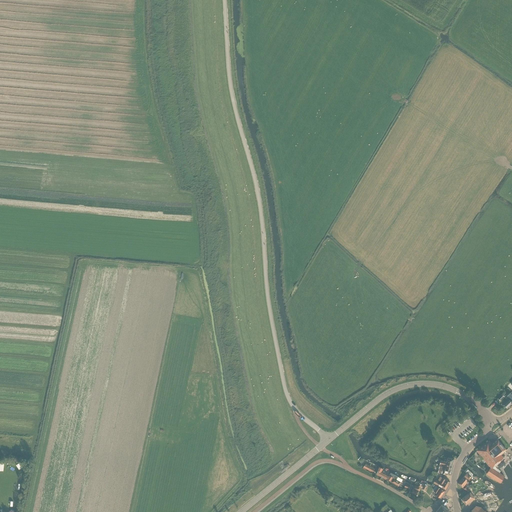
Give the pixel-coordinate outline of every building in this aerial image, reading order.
[(489,441),(477,451),(488,464),(490,468),(487,474),(500,482),(504,476),(494,469),(491,467),(503,458),(501,455),(506,450),(497,439),(492,444),(489,441)] [(440,464),(439,468),(438,472),(450,475),(453,464),(446,463),(446,466),(440,464)] [(380,471),(381,468),(379,466),(377,469),(379,470),(376,474),(386,480),(388,475),(380,471)] [(463,476),(468,481),(471,477),(472,476),(471,475),(473,474),(468,469),(466,471),(467,472),(463,476)] [(398,486),(400,482),(396,480),(398,477),(391,473),(387,479),(390,481),(392,478),(394,478),(392,482),(398,486)] [(462,488),(468,481),(463,476),(457,483),(462,488)] [(450,482),(442,478),(440,482),(435,479),(433,483),(438,485),(441,487),(445,490),(450,482)] [(418,487),(414,485),(411,493),(416,495),(420,488),(421,484),(419,483),(418,487)] [(441,488),(437,494),(436,495),(440,498),(445,491),(441,488)] [(466,504),(474,497),(470,492),(461,499),(466,504)]
